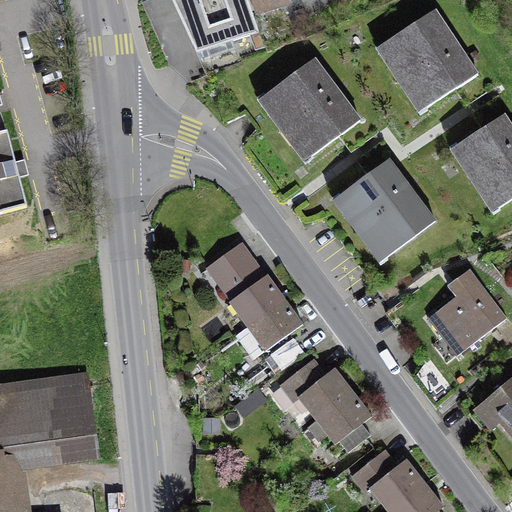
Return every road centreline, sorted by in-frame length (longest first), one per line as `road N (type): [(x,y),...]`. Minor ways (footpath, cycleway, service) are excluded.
road 1 (residential): [(492,511),(234,174),(161,137),(120,139)]
road 2 (tertiary): [(120,139),(155,511)]
road 3 (tertiary): [(105,0),(120,139)]
